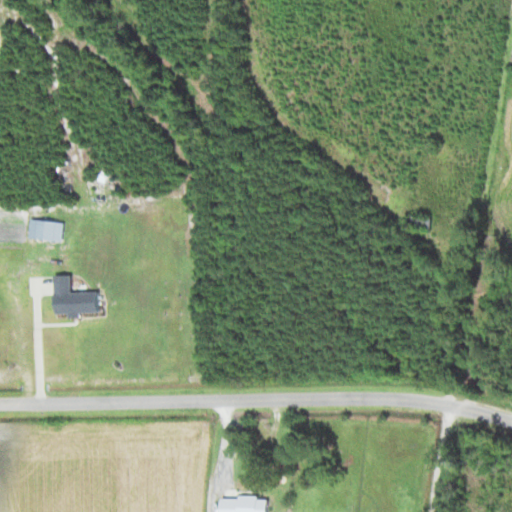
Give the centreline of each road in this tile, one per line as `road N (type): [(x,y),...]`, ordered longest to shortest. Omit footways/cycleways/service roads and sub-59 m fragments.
road 1 (residential): [(0,398),(511,394)]
road 2 (residential): [(511,262),(492,167),(508,136),(511,90)]
